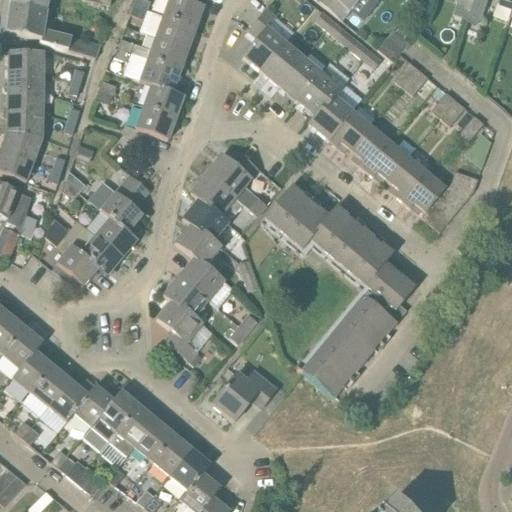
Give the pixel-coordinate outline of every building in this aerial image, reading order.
[(48,9),(50,0),(10,0),(10,2),(48,9)] [(91,9),(108,12),(109,12),(111,0),(84,0),(84,3),(92,5),(91,9)] [(136,0),(133,9),(147,14),(151,4),(138,0),(136,0)] [(168,0),(161,20),(195,32),(202,10),(175,0),(168,0)] [(322,0),(319,5),(312,0),(311,0),(311,1),(342,25),(362,0),(322,0)] [(460,7),(470,15),(475,0),(460,0),(458,6),(460,7)] [(511,0),(475,0),(470,15),(480,23),(480,22),(482,24),(489,0),(502,0),(499,8),(511,12),(511,0)] [(38,46),(96,62),(100,47),(71,39),(71,40),(43,33),(46,13),(48,9),(10,2),(9,8),(4,37),(39,43),(38,46)] [(147,14),(133,9),(129,18),(144,23),(147,14)] [(242,61),(259,76),(285,45),(267,31),(275,21),(265,13),(246,35),(256,43),(242,61)] [(314,24),(324,33),(332,24),(322,15),(314,24)] [(154,41),(187,53),(195,32),(161,20),(154,41)] [(343,48),(351,39),(332,24),(324,33),(343,48)] [(394,35),(403,42),(408,37),(399,29),(394,35)] [(407,46),(403,42),(394,35),(393,34),(377,53),(392,66),(408,47),(407,46)] [(362,64),(370,54),(351,39),(343,48),(362,64)] [(149,53),(134,47),(130,57),(179,75),(187,53),(154,41),(149,53)] [(134,47),(120,42),(117,52),(130,57),(134,47)] [(259,76),(277,91),(303,60),(285,45),(259,76)] [(127,66),(130,57),(117,52),(114,61),(127,66)] [(370,54),(362,64),(373,73),(381,64),(370,54)] [(7,75),(44,76),(44,56),(7,55),(7,75)] [(171,96),(179,75),(130,57),(127,66),(123,79),(150,89),(150,88),(151,88),(171,96)] [(277,91),(296,106),(321,75),(303,60),(277,91)] [(393,84),(402,92),(418,73),(408,65),(393,84)] [(71,84),(80,87),(84,75),(75,72),(71,84)] [(418,73),(402,92),(403,93),(412,100),(427,81),(418,73)] [(6,96),(43,96),(44,76),(7,75),(6,96)] [(296,106),(313,121),(314,121),(332,99),(333,100),(334,98),(340,91),(321,75),(296,106)] [(80,87),(71,84),(67,96),(76,99),(80,87)] [(98,94),(112,99),(115,90),(101,85),(98,94)] [(150,88),(150,89),(142,110),(175,122),(183,100),(171,96),(151,88),(150,88)] [(439,104),(444,98),(435,91),(430,97),(439,104)] [(403,110),(412,100),(403,93),(394,103),(403,110)] [(112,99),(98,94),(94,103),(108,108),(112,99)] [(6,116),(43,117),(43,96),(6,96),(6,116)] [(430,115),(440,122),(455,104),(446,96),(444,98),(439,104),(430,115)] [(307,129),(326,144),(352,114),(334,98),(333,100),(332,99),(314,121),(313,121),(307,129)] [(455,104),(440,122),(449,130),(465,111),(455,104)] [(175,122),(142,110),(134,133),(167,144),(175,122)] [(67,123),(76,126),(79,114),(70,111),(67,123)] [(339,146),(350,156),(371,130),(352,114),(326,144),(335,151),(339,146)] [(5,136),(42,142),(43,117),(6,116),(5,136)] [(462,133),(471,122),(464,116),(455,127),(462,133)] [(467,146),(483,128),(473,120),(471,122),(462,133),(458,138),(467,146)] [(76,126),(67,123),(63,135),(72,138),(76,126)] [(357,170),(364,176),(390,145),(371,130),(350,156),(361,165),(357,170)] [(0,150),(0,155),(33,168),(42,142),(5,136),(0,150)] [(463,157),(481,172),(490,145),(480,137),(463,157)] [(376,177),(386,185),(407,159),(390,145),(364,176),(372,182),(376,177)] [(93,154),(79,148),(73,160),(87,167),(93,154)] [(0,177),(26,187),(33,168),(0,155),(0,177)] [(248,213),(257,202),(244,191),(258,174),(235,155),(227,165),(220,159),(205,178),(242,209),(248,213)] [(394,200),(401,206),(427,176),(407,159),(386,185),(398,195),(394,200)] [(52,172),(61,175),(65,163),(55,160),(52,172)] [(61,175),(52,172),(48,184),(57,187),(61,175)] [(65,184),(79,196),(85,189),(68,175),(65,184)] [(451,184),(472,196),(477,183),(454,175),(451,184)] [(437,201),(445,191),(427,176),(401,206),(409,213),(413,208),(424,217),(428,212),(437,201)] [(235,217),(242,209),(205,178),(189,198),(197,204),(197,203),(219,221),(228,228),(229,226),(222,220),(228,212),(235,217)] [(122,188),(140,203),(147,194),(129,179),(122,188)] [(73,204),(79,196),(65,184),(61,194),(73,204)] [(445,191),(464,207),(472,196),(451,184),(445,191)] [(15,246),(31,201),(0,188),(0,221),(5,223),(2,232),(0,236),(0,260),(7,264),(15,246)] [(100,214),(127,236),(141,219),(133,212),(140,203),(122,188),(115,197),(104,188),(90,206),(100,214)] [(393,326),(399,318),(395,315),(414,291),(384,267),(392,257),(380,247),(379,248),(372,242),(373,241),(362,232),(361,233),(346,221),(347,220),(335,210),(327,219),(317,211),(316,212),(301,200),(302,199),(290,189),(263,222),(260,226),(263,229),(261,232),(274,243),(276,239),(303,261),(310,251),(361,293),(310,354),(307,352),(297,365),(299,367),(296,371),(294,370),(293,371),(319,391),(333,402),(343,391),(341,390),(354,375),(355,376),(373,354),(372,353),(384,338),(385,339),(395,327),(393,326)] [(437,201),(455,217),(464,207),(445,191),(437,201)] [(257,202),(248,213),(258,221),(267,210),(258,201),(257,202)] [(428,212),(447,227),(455,217),(437,201),(428,212)] [(219,238),(228,228),(219,221),(197,203),(197,204),(181,223),(189,229),(211,246),(212,246),(220,253),(222,250),(214,244),(219,238)] [(428,212),(424,217),(420,222),(439,237),(447,227),(428,212)] [(85,232),(121,262),(136,244),(127,236),(100,214),(85,232)] [(68,234),(52,220),(47,231),(62,243),(68,234)] [(106,280),(121,262),(85,232),(77,225),(68,234),(62,243),(96,273),(106,280)] [(189,229),(174,247),(193,262),(205,272),(205,271),(220,253),(212,246),(211,246),(189,229)] [(44,240),(56,250),(62,243),(47,231),(44,240)] [(82,290),(96,273),(62,243),(56,250),(64,257),(55,268),(82,290)] [(208,305),(224,287),(205,271),(205,272),(193,262),(178,280),(208,305)] [(242,281),(254,277),(250,263),(238,267),(242,281)] [(254,277),(242,281),(247,296),(259,292),(254,277)] [(195,320),(208,305),(178,280),(162,299),(170,306),(171,305),(192,322),(193,322),(193,323),(195,320)] [(210,337),(193,323),(193,322),(192,322),(171,305),(170,306),(156,323),(174,338),(165,348),(188,366),(196,356),(195,355),(210,337)] [(0,359),(23,332),(5,317),(0,323),(0,359)] [(238,329),(248,337),(258,325),(248,317),(238,329)] [(248,337),(238,329),(229,340),(239,348),(248,337)] [(18,373),(34,356),(42,347),(23,332),(0,359),(0,360),(1,359),(18,373)] [(11,382),(29,397),(52,370),(34,356),(18,373),(19,373),(11,382)] [(200,360),(196,356),(188,366),(192,370),(200,360)] [(46,412),(47,412),(70,385),(52,370),(29,397),(22,406),(39,420),(46,412)] [(246,381),(238,375),(211,409),(232,426),(250,405),(259,413),(277,391),(253,372),(246,381)] [(93,390),(85,383),(78,392),(70,385),(47,412),(64,426),(72,417),(93,390)] [(73,418),(89,431),(112,404),(94,389),(93,390),(72,417),(64,426),(65,427),(73,418)] [(91,431),(108,445),(137,409),(119,395),(112,404),(89,431),(91,432),(91,431)] [(108,445),(126,459),(155,424),(137,409),(108,445)] [(133,452),(150,465),(173,438),(155,424),(126,459),(126,460),(133,452)] [(14,437),(21,443),(30,431),(23,425),(14,437)] [(30,431),(21,443),(29,449),(38,438),(30,431)] [(150,465),(169,480),(191,453),(173,438),(150,465)] [(187,494),(202,478),(209,468),(191,453),(169,480),(186,495),(178,504),(179,504),(187,494)] [(49,466),(57,472),(66,461),(59,455),(49,466)] [(66,461),(57,472),(65,478),(74,467),(66,461)] [(114,490),(123,478),(115,472),(106,484),(114,490)] [(0,479),(0,507),(3,510),(25,487),(7,473),(0,479)] [(202,511),(212,501),(219,492),(202,478),(187,494),(179,504),(187,511),(202,511)] [(99,487),(91,481),(82,492),(89,499),(99,487)] [(137,496),(132,492),(128,497),(132,501),(137,496)] [(135,506),(143,511),(152,500),(144,494),(135,506)] [(152,500),(143,511),(155,511),(160,506),(152,500)] [(409,511),(397,500),(385,511),(409,511)] [(224,511),(212,501),(202,511),(224,511)]
